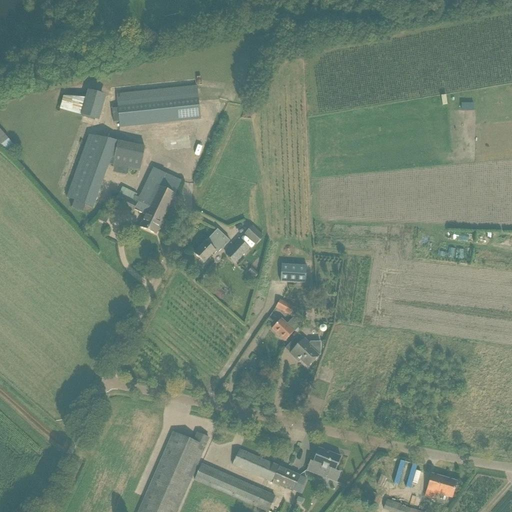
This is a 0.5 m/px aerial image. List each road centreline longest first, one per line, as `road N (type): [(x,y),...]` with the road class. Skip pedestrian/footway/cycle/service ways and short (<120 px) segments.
road 1 (unclassified): [(511,469),(100,384)]
road 2 (track): [(511,199),(332,216),(314,200),(334,180),(511,163)]
road 3 (unclassified): [(100,384),(188,213)]
road 4 (unclassified): [(33,511),(100,384)]
